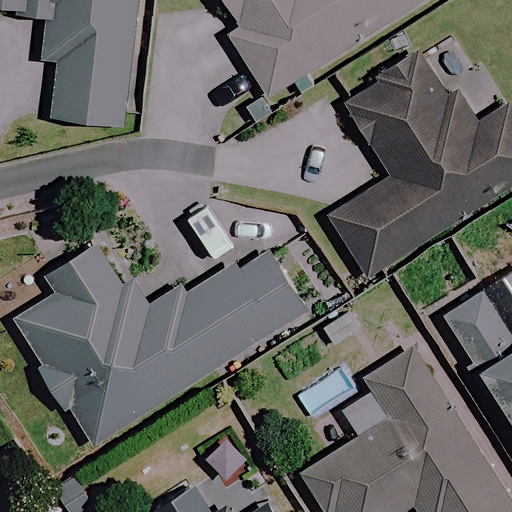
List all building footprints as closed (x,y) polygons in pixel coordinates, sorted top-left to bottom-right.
[(142,0),(0,0),(0,8),(52,13),(47,59),(64,61),(58,116),(130,123),(142,0)] [(230,0),(246,25),(236,32),(275,96),(430,0),(230,0)] [(511,105),(475,130),(424,53),(350,102),(398,174),(335,216),(374,274),(511,182),(511,105)] [(143,300),(120,262),(107,239),(50,273),(40,254),(0,277),(0,317),(10,334),(25,326),(48,364),(43,367),(70,414),(77,409),(98,444),(290,331),(283,320),(316,301),(284,247),(252,266),(249,261),(192,294),(182,277),(143,300)] [(511,276),(454,312),(511,406),(511,276)] [(351,305),(321,325),(338,350),(368,330),(351,305)] [(306,471),(331,511),(336,511),(341,510),(342,511),(399,511),(423,497),(432,511),(511,511),(511,493),(416,341),(366,372),(375,387),(343,407),(362,436),(306,471)] [(255,510),(237,480),(186,511),(275,511),(269,502),(255,510)]
